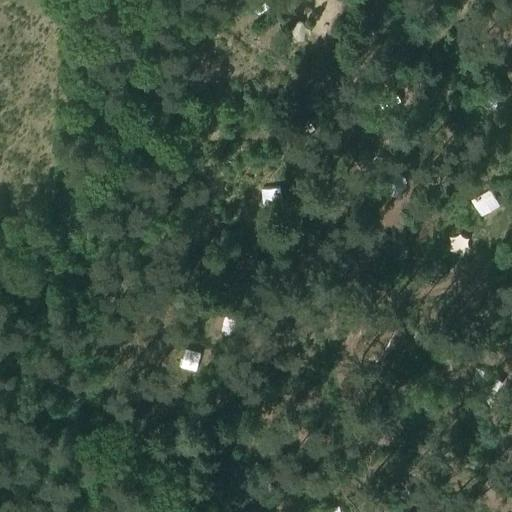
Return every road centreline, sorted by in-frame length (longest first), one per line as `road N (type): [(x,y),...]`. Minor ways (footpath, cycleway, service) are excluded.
road 1 (track): [(301,207),(362,511)]
road 2 (track): [(349,433),(511,471)]
